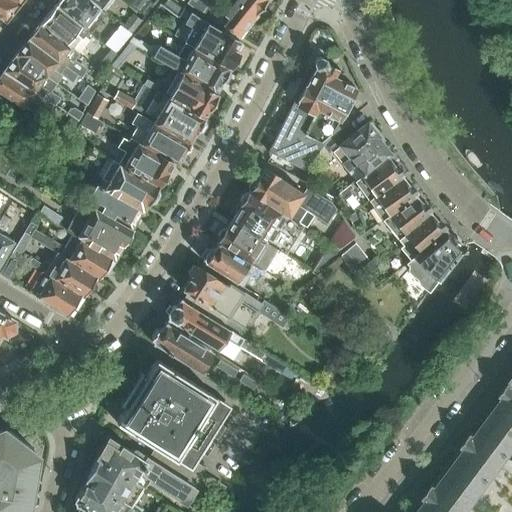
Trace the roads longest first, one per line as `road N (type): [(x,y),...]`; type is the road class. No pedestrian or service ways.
road 1 (residential): [(308,0),(231,151),(117,327),(84,346)]
road 2 (residential): [(511,236),(433,168),(392,107),(341,0)]
road 3 (residential): [(356,511),(511,314)]
road 4 (residential): [(47,511),(63,449),(60,427),(28,375)]
